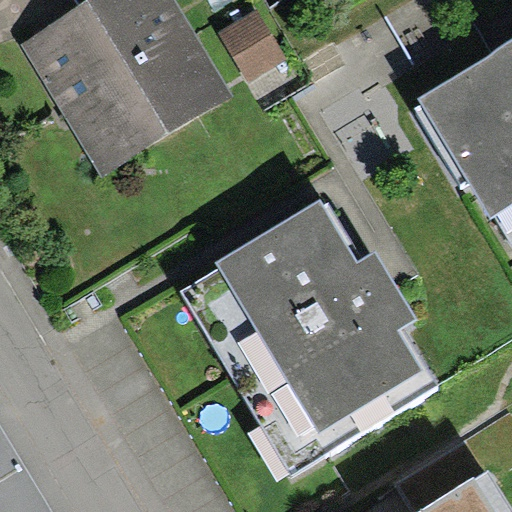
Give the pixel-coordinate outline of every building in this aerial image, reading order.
[(105,166),(218,98),(159,0),(75,0),(88,20),(35,51),(105,166)] [(250,22),(223,38),(251,84),(278,68),(250,22)] [(511,60),(419,120),(505,255),(511,250),(511,60)] [(288,465),(427,385),(398,337),(417,328),(373,258),(357,268),(326,217),(186,295),(288,465)] [(508,511),(491,483),(444,511),(508,511)]
